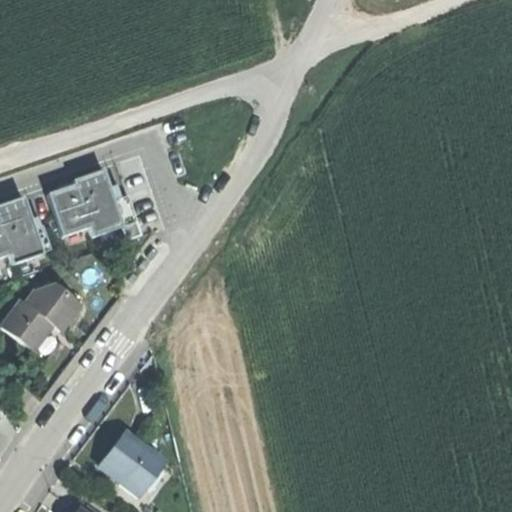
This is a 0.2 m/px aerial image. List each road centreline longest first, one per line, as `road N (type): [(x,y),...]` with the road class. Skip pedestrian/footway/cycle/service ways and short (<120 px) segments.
road 1 (residential): [(1,511),(256,150),(300,59)]
road 2 (track): [(300,59),(0,163)]
road 3 (track): [(453,0),(300,59)]
